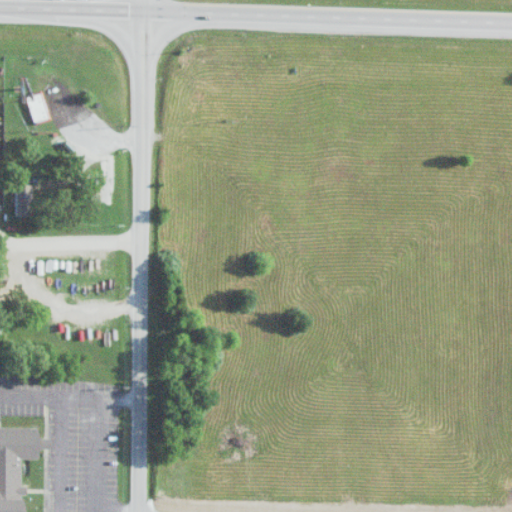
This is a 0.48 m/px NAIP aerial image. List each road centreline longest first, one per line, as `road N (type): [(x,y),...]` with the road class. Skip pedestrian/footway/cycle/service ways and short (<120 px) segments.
road 1 (trunk): [(0,9),(511,25)]
road 2 (secondary): [(135,511),(145,0)]
